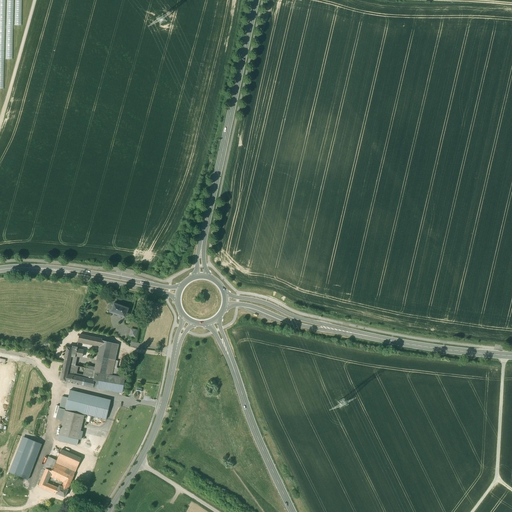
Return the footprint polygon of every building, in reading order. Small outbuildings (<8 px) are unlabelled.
[(128,309),(114,303),(113,305),(112,305),(110,310),(111,310),(110,312),(125,318),(125,316),(127,317),(128,313),(126,313),(128,309)] [(101,339),(79,335),(78,341),(100,345),(101,339)] [(112,343),(102,341),(102,339),(101,339),(100,345),(99,349),(110,351),(112,343)] [(77,348),(71,346),(70,348),(67,347),(64,362),(69,363),(71,355),(75,356),(77,349),(77,348)] [(83,351),(77,349),(75,356),(77,356),(82,357),(83,351)] [(99,349),(98,354),(98,357),(109,359),(110,351),(99,349)] [(109,359),(98,357),(97,361),(95,368),(95,370),(95,372),(120,377),(121,369),(116,368),(118,361),(109,359)] [(64,362),(60,380),(66,381),(68,369),(69,365),(69,363),(64,362)] [(88,369),(85,368),(83,378),(93,381),(95,372),(95,370),(88,369)] [(120,377),(95,372),(93,381),(92,387),(92,388),(122,393),(125,378),(120,377)] [(83,378),(75,376),(67,375),(66,381),(80,385),(92,387),(93,381),(83,378)] [(111,400),(70,390),(65,410),(106,420),(111,400)] [(84,415),(65,410),(65,411),(59,435),(78,440),(84,415)] [(58,440),(77,445),(78,440),(59,435),(58,440)] [(15,474),(28,439),(23,437),(10,472),(15,474)] [(41,444),(28,439),(15,474),(28,479),(41,444)] [(81,458),(61,450),(57,461),(56,462),(75,472),(81,458)] [(48,457),(40,473),(44,474),(46,469),(51,471),(56,462),(57,461),(48,457)] [(75,472),(56,462),(51,471),(49,476),(63,483),(70,486),(75,472)] [(40,484),(39,487),(44,489),(46,484),(49,476),(51,471),(46,469),(44,474),(40,484)] [(62,487),(59,486),(58,489),(56,494),(65,497),(70,486),(63,483),(62,487)] [(58,489),(46,484),(44,489),(56,494),(58,489)]
